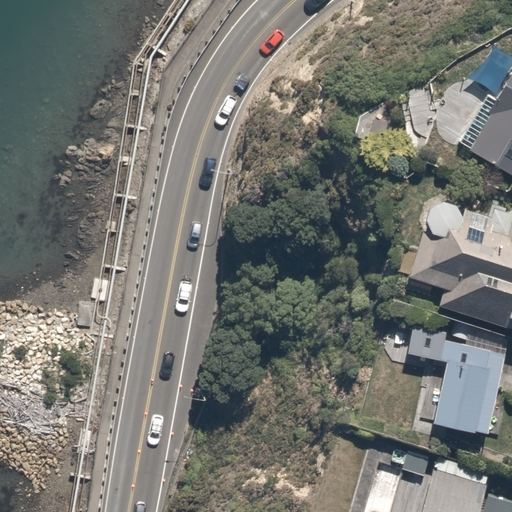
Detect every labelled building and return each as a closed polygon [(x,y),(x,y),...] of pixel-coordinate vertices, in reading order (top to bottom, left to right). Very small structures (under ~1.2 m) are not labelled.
[(511,173),(511,69),(497,95),(487,89),(456,140),(511,173)] [(416,235),(416,236),(405,276),(442,286),(437,302),(511,321),(511,203),(466,191),(461,208),(460,207),(458,207),(456,206),(455,206),(453,206),(451,206),(449,206),(447,206),(446,206),(444,206),(442,206),(440,207),(439,207),(437,208),(435,208),(434,209),(432,210),(431,211),(429,212),(428,213),(426,214),(425,216),(424,217),(423,218),(422,220),(421,221),(420,223),(419,224),(418,226),(418,228),(417,229),(417,231),(416,233),(416,235)] [(506,414),(489,410),(502,353),(442,339),(437,360),(448,363),(434,421),(484,433),(501,437),(506,414)] [(511,511),(511,501),(486,495),(493,472),(436,456),(421,511),(511,511)] [(387,511),(397,472),(370,465),(358,511),(387,511)]
